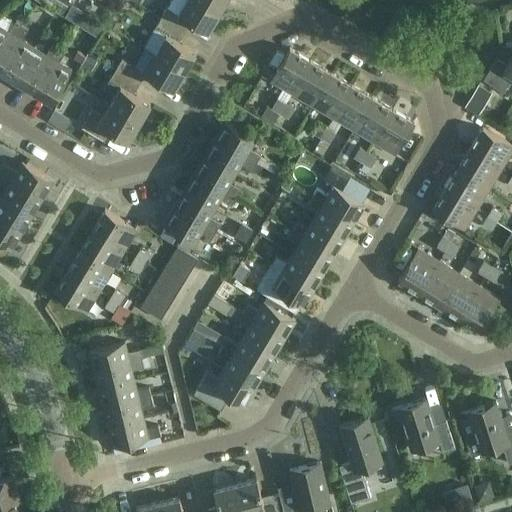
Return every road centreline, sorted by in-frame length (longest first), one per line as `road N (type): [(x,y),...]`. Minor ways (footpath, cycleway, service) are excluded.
road 1 (residential): [(353,284),(440,129),(427,85),(319,21),(296,19),(233,46),(167,158),(148,175),(120,179),(81,165),(0,115)]
road 2 (residential): [(68,482),(267,427),(353,284)]
road 3 (residential): [(353,284),(466,358),(511,351)]
road 4 (tertiary): [(68,482),(38,385),(0,325)]
